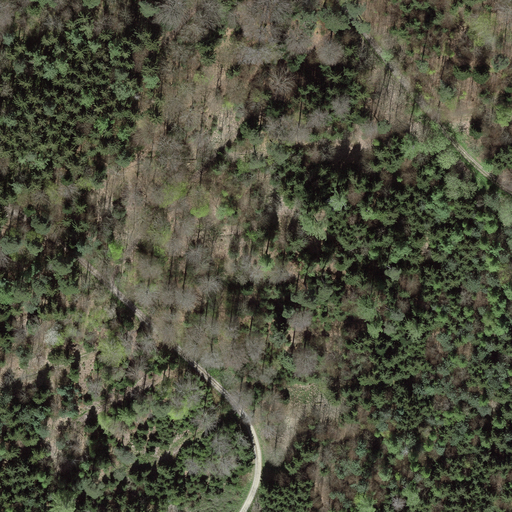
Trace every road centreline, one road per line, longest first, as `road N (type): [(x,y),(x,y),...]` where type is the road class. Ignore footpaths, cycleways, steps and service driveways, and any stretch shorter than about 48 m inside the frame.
road 1 (track): [(0,198),(119,293),(242,415),(256,438),(258,472),(239,511)]
road 2 (track): [(338,0),(435,119)]
